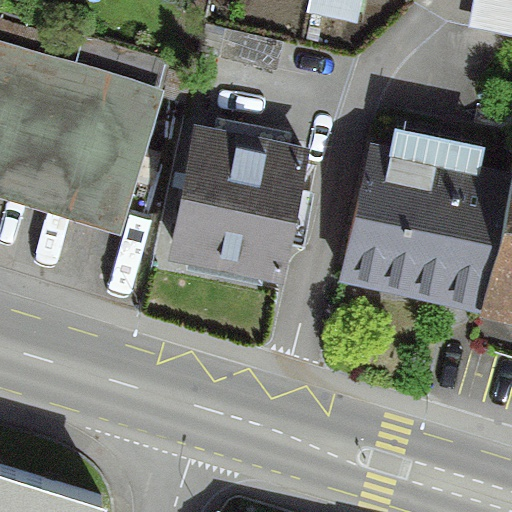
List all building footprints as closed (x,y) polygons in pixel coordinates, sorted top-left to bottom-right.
[(511,0),(474,0),(470,21),(511,29),(511,0)] [(278,40),(221,28),(215,57),(272,69),(278,40)] [(0,184),(114,218),(161,62),(69,35),(61,62),(0,44),(0,184)] [(301,153),(190,131),(168,241),(279,262),(301,153)] [(479,293),(505,176),(367,144),(337,272),(343,274),(346,264),(479,293)] [(511,144),(505,176),(479,293),(511,300),(511,144)] [(91,511),(97,496),(0,466),(0,511),(91,511)]
